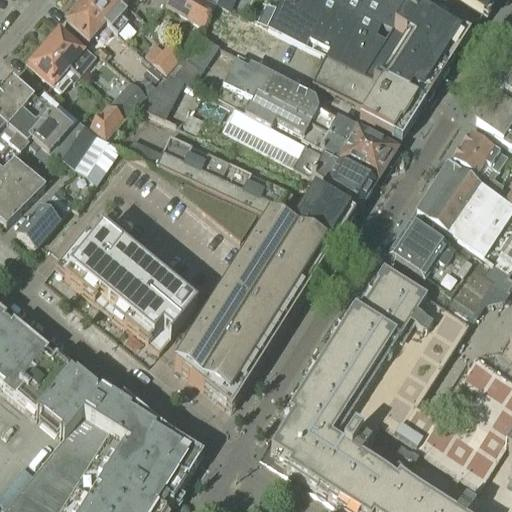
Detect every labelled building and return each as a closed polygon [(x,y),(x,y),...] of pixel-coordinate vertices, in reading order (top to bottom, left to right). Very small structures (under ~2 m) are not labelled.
[(117,40),(127,28),(121,23),(126,17),(120,12),(121,11),(107,0),(89,0),(82,8),(105,29),(117,40)] [(113,0),(123,8),(130,0),(134,0),(144,5),(147,0),(113,0)] [(215,11),(214,10),(198,2),(194,0),(171,0),(164,12),(202,34),(215,11)] [(199,0),(198,2),(214,10),(219,0),(199,0)] [(325,62),(421,111),(425,113),(470,41),(386,0),(300,0),(296,11),(279,9),(266,34),(325,62)] [(414,0),(415,1),(430,9),(433,10),(449,18),(461,24),(464,26),(464,25),(469,28),(479,26),(495,0),(414,0)] [(105,29),(82,8),(66,27),(89,47),(105,29)] [(43,52),(79,83),(95,65),(85,56),(59,34),(57,36),(54,36),(50,41),(50,44),(43,52)] [(218,54),(196,42),(176,70),(198,83),(218,54)] [(165,81),(182,61),(168,49),(151,69),(165,81)] [(29,68),(28,70),(61,99),(71,87),(74,90),(79,83),(43,52),(37,59),(34,60),(29,65),(29,68)] [(103,66),(109,59),(102,52),(96,59),(103,66)] [(406,135),(421,111),(325,62),(312,89),(361,113),(354,123),(399,146),(406,135)] [(357,136),(318,115),(315,104),(237,63),(216,105),(234,115),(271,134),(274,128),(302,143),(301,146),(377,187),(396,156),(357,136)] [(217,68),(212,77),(220,81),(225,72),(217,68)] [(177,72),(172,82),(179,86),(184,76),(177,72)] [(184,76),(179,86),(187,90),(192,81),(184,76)] [(488,112),(475,131),(491,142),(493,144),(508,154),(511,155),(511,76),(509,82),(499,96),(496,100),(493,105),(488,112)] [(135,92),(146,102),(159,88),(148,78),(135,92)] [(192,81),(187,90),(194,94),(199,85),(192,81)] [(62,166),(83,133),(76,127),(69,135),(11,85),(0,97),(0,129),(5,133),(15,142),(26,151),(30,146),(48,161),(58,171),(62,166)] [(199,85),(194,94),(202,98),(207,89),(199,85)] [(159,88),(146,102),(135,114),(164,127),(179,98),(160,89),(159,88)] [(207,89),(202,98),(209,102),(214,93),(207,89)] [(146,102),(135,92),(134,91),(112,115),(125,126),(135,114),(146,102)] [(105,147),(123,126),(108,113),(90,134),(105,147)] [(304,153),(271,134),(234,115),(221,138),(293,175),(306,184),(311,183),(360,214),(375,190),(304,153)] [(0,178),(1,179),(13,168),(28,153),(26,151),(15,142),(5,133),(0,129),(0,178)] [(98,190),(118,159),(97,145),(83,133),(62,166),(76,175),(98,190)] [(485,197),(493,185),(507,165),(470,140),(450,171),(485,197)] [(185,187),(197,161),(189,157),(192,153),(169,142),(161,160),(155,173),(185,187)] [(126,159),(134,163),(140,150),(132,146),(126,159)] [(141,166),(147,153),(140,150),(134,163),(141,166)] [(148,170),(154,157),(147,153),(141,166),(148,170)] [(155,173),(161,160),(154,157),(148,170),(155,173)] [(185,187),(215,201),(229,170),(207,160),(205,165),(197,161),(185,187)] [(1,179),(0,180),(0,228),(5,233),(45,194),(19,172),(13,168),(1,179)] [(244,214),(256,189),(249,185),(251,181),(229,170),(215,201),(244,214)] [(511,216),(502,209),(485,197),(450,171),(417,222),(418,223),(412,233),(446,256),(509,300),(511,294),(511,216)] [(502,192),(493,185),(485,197),(502,209),(508,201),(500,196),(502,192)] [(268,226),(274,229),(288,198),(266,188),(264,192),(256,189),(244,214),(255,219),(257,221),(268,226)] [(502,209),(511,216),(511,195),(508,201),(502,209)] [(274,229),(333,256),(354,222),(314,197),(307,208),(288,199),(289,198),(288,198),(274,229)] [(201,216),(238,245),(253,221),(211,203),(201,216)] [(60,214),(48,205),(40,215),(16,242),(34,257),(71,214),(65,208),(60,214)] [(230,419),(333,256),(274,229),(268,226),(174,373),(230,419)] [(467,335),(474,324),(476,323),(484,312),(504,307),(509,300),(446,256),(412,233),(410,231),(388,266),(394,270),(386,283),(467,335)] [(182,309),(100,241),(98,243),(87,234),(54,273),(127,333),(158,358),(196,312),(186,304),(182,309)] [(467,335),(386,283),(384,282),(314,392),(300,414),(293,425),(322,443),(329,433),(343,411),(347,405),(401,439),(401,438),(467,335)] [(73,381),(0,320),(0,396),(36,426),(37,424),(39,426),(38,428),(41,430),(60,445),(61,444),(63,446),(8,511),(169,511),(198,467),(122,405),(117,411),(101,400),(98,404),(95,402),(97,400),(78,385),(75,383),(74,384),(72,383),(73,381)] [(511,431),(511,390),(474,366),(445,411),(465,424),(454,441),(434,428),(415,458),(478,498),(500,464),(488,456),(506,428),(511,431)] [(349,460),(322,443),(293,425),(269,462),(271,463),(274,471),(337,511),(366,511),(385,483),(381,481),(359,467),(366,457),(373,446),(356,435),(349,446),(346,450),(353,455),(349,460)] [(401,439),(395,447),(417,461),(423,452),(401,438),(401,439)] [(440,511),(397,484),(388,478),(385,483),(366,511),(440,511)]
